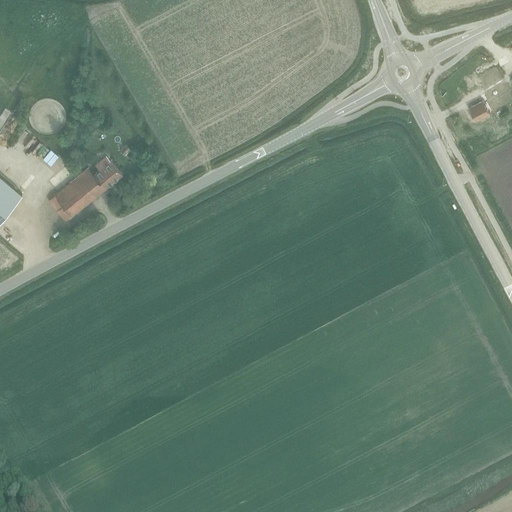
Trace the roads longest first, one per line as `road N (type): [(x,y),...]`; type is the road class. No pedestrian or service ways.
road 1 (tertiary): [(0,290),(386,84)]
road 2 (secondary): [(511,291),(409,90)]
